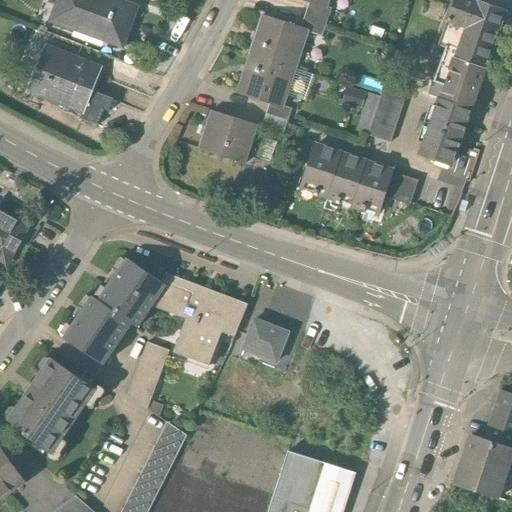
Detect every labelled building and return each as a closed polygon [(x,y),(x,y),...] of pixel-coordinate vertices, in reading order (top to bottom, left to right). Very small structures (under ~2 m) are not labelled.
[(57,0),(49,23),(126,51),(139,7),(121,0),(57,0)] [(329,0),(298,0),(327,9),(329,0)] [(455,0),(448,20),(466,26),(455,56),(486,67),(506,11),(475,0),(455,0)] [(308,32),(263,17),(250,55),(296,70),(308,32)] [(46,46),(27,93),(80,115),(79,120),(99,128),(105,111),(109,112),(113,100),(94,91),(103,67),(46,46)] [(296,70),(250,55),(238,93),(283,108),(296,70)] [(486,67),(455,56),(440,100),(469,110),(471,110),(486,67)] [(440,100),(439,99),(420,155),(450,165),(469,110),(440,100)] [(245,164),(257,126),(212,112),(199,150),(245,164)] [(291,184),(319,193),(331,152),(304,143),(291,184)] [(359,160),(331,152),(319,193),(347,201),(359,160)] [(386,169),(359,160),(347,201),(374,209),(386,169)] [(0,213),(0,245),(14,221),(0,213)] [(28,229),(14,221),(0,245),(15,253),(28,229)] [(162,283),(126,258),(97,300),(132,324),(137,328),(152,306),(166,286),(162,283)] [(183,280),(168,274),(162,283),(166,286),(152,306),(186,320),(173,353),(209,367),(222,333),(234,339),(248,306),(229,299),(206,289),(183,280)] [(97,300),(92,296),(63,338),(103,366),(132,324),(97,300)] [(255,321),(243,349),(277,363),(288,334),(255,321)] [(157,405),(170,346),(146,341),(133,400),(157,405)] [(96,390),(50,360),(7,422),(53,452),(96,390)] [(511,424),(511,381),(504,379),(491,418),(511,424)] [(511,425),(475,413),(458,466),(505,481),(509,468),(511,469),(511,425)] [(147,511),(191,435),(168,422),(117,511),(147,511)] [(344,511),(359,469),(291,447),(270,511),(344,511)] [(0,500),(25,483),(0,448),(0,500)] [(80,490),(50,511),(92,511),(95,510),(80,490)]
